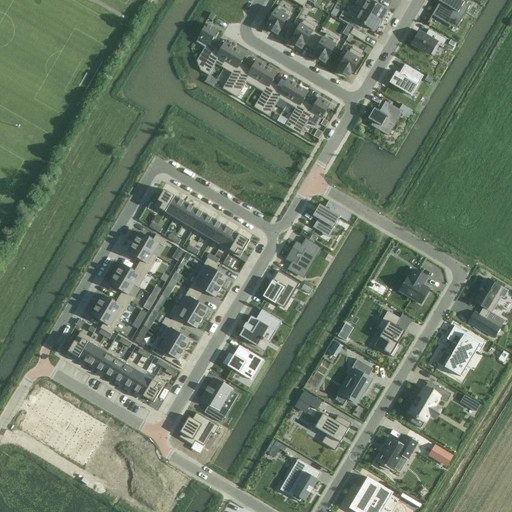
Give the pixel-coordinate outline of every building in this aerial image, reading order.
[(363,0),(359,8),(380,20),(386,10),(374,3),(375,0),(363,0)] [(440,2),(433,15),(456,29),(469,6),(466,4),(468,0),(438,0),(440,2)] [(269,23),(267,28),(277,34),(290,13),(279,6),(269,23)] [(380,20),(359,8),(357,7),(351,17),(343,12),(338,19),(354,28),(359,31),(363,24),(374,31),(376,28),(377,28),(381,22),(380,21),(380,20)] [(303,21),(291,42),(301,48),(304,44),(305,44),(312,31),(315,27),(303,21)] [(198,39),(196,42),(205,48),(197,61),(200,71),(201,71),(214,48),(210,46),(218,31),(206,24),(198,38),(198,39)] [(354,28),(350,34),(357,38),(363,42),(367,36),(360,32),(359,31),(354,28)] [(419,31),(411,45),(430,57),(437,45),(442,47),(446,40),(429,29),(426,34),(419,31)] [(312,31),(305,44),(310,48),(318,35),(312,31)] [(317,52),(314,56),(325,62),(337,41),(326,34),(324,38),(316,51),(317,52)] [(318,35),(310,48),(316,51),(324,38),(318,35)] [(214,48),(201,71),(208,75),(215,64),(223,69),(236,48),(225,42),(219,51),(214,48)] [(231,74),(222,89),(230,93),(245,67),(241,64),(246,55),(236,48),(223,69),(231,74)] [(351,49),(338,70),(348,77),(351,72),(352,72),(362,55),(351,49)] [(245,67),(230,93),(237,98),(246,83),(255,87),(267,67),(256,60),(250,70),(245,67)] [(396,72),(389,83),(411,96),(423,76),(405,64),(399,74),(396,72)] [(263,92),(254,108),(261,112),(277,86),(272,83),(278,73),(267,67),(255,87),(263,92)] [(433,79),(427,75),(424,80),(430,84),(433,79)] [(277,86),(261,112),(269,116),(279,99),(287,104),(298,86),(298,85),(287,79),(281,89),(281,88),(277,86)] [(295,109),(285,126),(292,131),(308,104),(303,102),(309,92),(298,86),(287,104),(295,109)] [(308,104),(292,131),(300,135),(308,122),(316,127),(321,119),(322,119),(330,104),(318,97),(313,107),(308,104)] [(375,108),(369,119),(374,122),(371,126),(389,136),(403,112),(405,113),(408,108),(403,105),(400,110),(385,101),(380,111),(375,108)] [(165,190),(154,208),(164,214),(175,196),(165,190)] [(175,196),(164,214),(173,220),(184,201),(175,196)] [(184,201),(173,220),(183,226),(194,207),(184,201)] [(320,205),(313,216),(318,219),(313,228),(323,233),(322,234),(329,238),(335,228),(334,227),(340,218),(348,222),(352,214),(329,201),(325,208),(320,205)] [(194,207),(183,226),(192,231),(203,212),(194,207)] [(203,212),(192,231),(201,237),(212,218),(203,212)] [(212,218),(201,237),(211,242),(221,223),(212,218)] [(221,223),(211,242),(220,247),(230,229),(221,223)] [(230,229),(220,247),(229,253),(240,234),(230,229)] [(140,232),(134,242),(154,254),(159,245),(163,247),(166,241),(167,241),(156,235),(153,240),(140,232)] [(240,234),(229,253),(239,259),(242,254),(250,240),(240,234)] [(318,238),(312,235),(309,240),(315,243),(318,238)] [(289,254),(286,259),(291,262),(287,270),(296,275),(296,274),(300,268),(306,271),(316,254),(310,251),(314,245),(315,244),(306,239),(301,246),(296,243),(289,254)] [(129,250),(128,253),(140,261),(137,266),(148,272),(158,256),(154,254),(134,242),(133,244),(132,243),(128,250),(129,250)] [(300,268),(296,274),(304,279),(322,249),(314,245),(310,251),(316,254),(306,271),(300,268)] [(184,251),(178,248),(172,258),(178,262),(184,251)] [(208,258),(198,274),(222,288),(223,286),(224,287),(228,281),(227,280),(228,277),(215,270),(218,265),(217,264),(212,261),(208,258)] [(119,265),(115,272),(116,272),(115,274),(135,286),(139,288),(148,272),(137,266),(134,271),(121,264),(120,266),(119,265)] [(408,275),(398,292),(421,305),(431,288),(424,284),(428,277),(414,269),(410,276),(408,275)] [(273,285),(265,298),(280,306),(287,293),(292,296),(300,284),(278,271),(271,284),(273,285)] [(182,276),(175,272),(162,295),(168,298),(177,282),(178,283),(182,276)] [(169,276),(164,273),(160,279),(165,282),(169,276)] [(110,282),(109,284),(122,292),(119,297),(130,304),(133,297),(129,295),(135,286),(115,274),(114,275),(113,274),(109,281),(110,282)] [(198,274),(189,290),(200,296),(203,290),(216,298),(222,288),(198,274)] [(475,311),(468,323),(494,339),(501,328),(486,319),(490,312),(492,313),(501,298),(504,299),(509,291),(487,278),(473,302),(483,308),(479,314),(475,311)] [(162,289),(156,286),(144,307),(149,310),(162,289)] [(189,290),(180,305),(204,318),(204,317),(206,318),(210,312),(208,311),(209,309),(196,301),(200,296),(189,290)] [(287,293),(280,306),(284,309),(292,296),(287,293)] [(103,295),(96,306),(120,320),(130,304),(119,297),(116,303),(103,295)] [(180,305),(171,320),(181,327),(184,322),(197,329),(199,327),(200,328),(204,322),(202,321),(204,318),(180,305)] [(92,313),(90,316),(103,323),(100,329),(101,329),(107,332),(111,335),(120,320),(96,306),(96,307),(94,306),(91,312),(92,313)] [(147,314),(141,310),(132,326),(138,329),(147,314)] [(159,313),(153,310),(144,326),(149,329),(159,313)] [(383,331),(380,337),(388,342),(383,352),(393,358),(400,347),(396,346),(405,331),(396,325),(400,319),(388,311),(378,328),(383,331)] [(167,327),(161,336),(185,350),(186,349),(187,349),(191,343),(190,342),(191,340),(178,332),(181,327),(171,320),(166,317),(162,324),(167,327)] [(84,323),(79,319),(75,325),(81,328),(84,323)] [(270,328),(260,322),(256,329),(247,324),(240,337),(258,347),(262,340),(264,341),(270,328)] [(140,345),(149,329),(144,326),(134,342),(140,345)] [(81,332),(69,352),(79,358),(91,338),(81,332)] [(446,365),(444,367),(455,373),(461,363),(463,363),(471,348),(480,353),(485,344),(466,333),(451,359),(448,357),(444,364),(446,365)] [(505,350),(511,339),(500,333),(494,344),(505,350)] [(161,336),(152,352),(163,358),(166,353),(179,361),(185,350),(161,336)] [(91,338),(79,358),(89,364),(99,346),(101,344),(91,338)] [(332,350),(338,353),(342,347),(336,343),(332,350)] [(99,346),(89,364),(97,369),(108,351),(99,346)] [(229,353),(223,364),(237,372),(237,371),(251,379),(262,360),(263,361),(263,360),(239,346),(239,347),(240,347),(235,356),(229,353)] [(108,351),(97,369),(107,375),(118,357),(119,355),(109,349),(108,351)] [(118,357),(107,375),(116,380),(126,362),(118,357)] [(346,387),(345,388),(351,392),(348,396),(347,396),(346,398),(348,399),(357,404),(372,379),(366,376),(372,368),(357,359),(351,368),(355,371),(346,387)] [(126,362),(116,380),(126,386),(137,366),(127,360),(126,362)] [(137,366),(126,386),(135,391),(145,375),(147,371),(137,366)] [(177,371),(169,366),(167,370),(166,372),(174,377),(177,371)] [(381,368),(376,376),(386,382),(391,374),(381,368)] [(145,375),(135,391),(144,397),(153,380),(145,375)] [(153,380),(144,397),(154,403),(166,383),(166,382),(155,376),(153,380)] [(213,378),(201,400),(209,405),(204,413),(222,423),(229,411),(222,407),(231,391),(232,392),(233,389),(213,378)] [(409,413),(407,416),(412,419),(411,422),(421,428),(423,426),(425,423),(426,424),(430,417),(436,421),(442,409),(437,406),(440,400),(449,405),(456,393),(439,383),(436,388),(428,383),(425,387),(424,386),(408,412),(409,413)] [(351,392),(345,388),(346,387),(344,386),(336,400),(345,405),(348,399),(346,398),(347,396),(348,396),(351,392)] [(241,394),(231,411),(234,413),(238,415),(247,398),(248,399),(251,394),(247,392),(242,389),(240,394),(241,394)] [(44,391),(22,428),(86,466),(108,428),(87,416),(85,419),(80,416),(82,413),(44,391)] [(322,402),(304,391),(295,406),(305,413),(309,406),(317,410),(322,402)] [(465,395),(460,403),(476,413),(481,405),(465,395)] [(219,427),(195,414),(192,420),(189,418),(181,433),(183,434),(180,439),(192,445),(194,442),(204,447),(211,434),(214,435),(219,427)] [(323,414),(315,427),(327,434),(322,443),(335,450),(340,442),(341,442),(349,429),(348,428),(351,424),(338,416),(335,421),(323,414)] [(391,438),(377,462),(381,464),(379,467),(388,472),(390,469),(393,471),(402,456),(408,460),(418,442),(406,435),(401,444),(391,438)] [(268,454),(269,454),(275,458),(280,450),(284,452),(287,448),(276,442),(276,441),(274,445),(273,445),(268,454)] [(435,445),(428,456),(447,467),(454,456),(435,445)] [(286,479),(280,490),(291,497),(292,494),(305,502),(318,479),(307,473),(311,466),(298,459),(286,479)] [(367,477),(349,508),(355,511),(381,511),(393,492),(367,477)]
